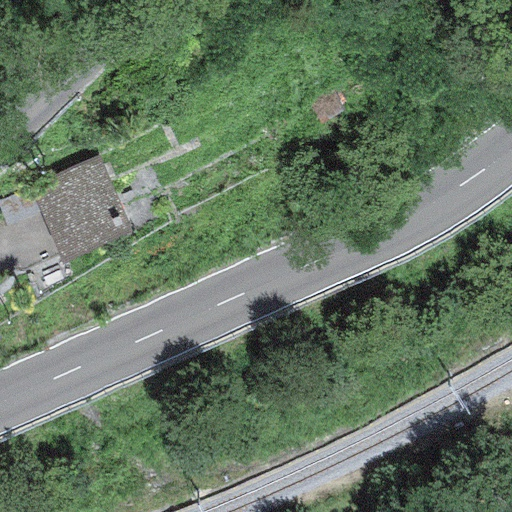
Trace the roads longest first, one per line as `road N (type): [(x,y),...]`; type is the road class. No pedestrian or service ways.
road 1 (secondary): [(511,146),(423,210),(361,241),(0,401)]
road 2 (unclassified): [(0,142),(151,0)]
